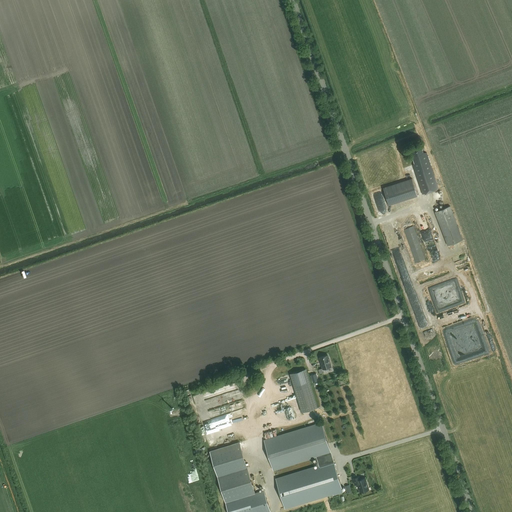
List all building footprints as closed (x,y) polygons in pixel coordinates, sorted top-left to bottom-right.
[(422,194),(438,189),(426,153),(423,153),(421,146),(411,150),(413,156),(412,156),(414,164),(412,165),(422,194)] [(412,178),(383,187),(388,205),(417,195),(412,178)] [(447,245),(463,239),(450,206),(435,212),(447,245)] [(415,263),(424,260),(413,226),(404,229),(415,263)] [(319,357),(323,369),(332,367),(328,355),(319,357)] [(302,412),(318,407),(306,369),(290,374),(302,412)] [(285,393),(289,392),(284,375),(271,379),(272,384),(269,385),(270,388),(272,387),(276,400),(279,399),(279,398),(286,396),(285,393)] [(251,403),(257,426),(284,419),(279,401),(276,402),(272,387),(253,393),(255,402),(251,403)] [(322,423),(265,441),(274,470),(317,457),(331,453),(322,423)] [(319,466),(276,479),(285,508),(333,493),(333,495),(343,492),(331,453),(317,457),(319,466)] [(359,476),(353,478),(355,485),(358,484),(361,492),(368,490),(365,478),(360,479),(359,476)] [(229,511),(265,511),(270,510),(264,491),(226,502),(229,511)]
